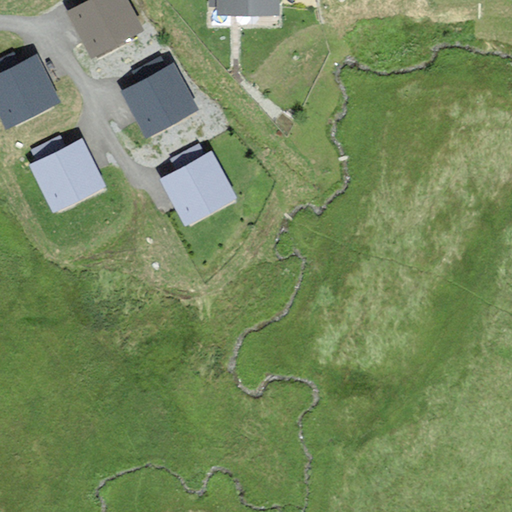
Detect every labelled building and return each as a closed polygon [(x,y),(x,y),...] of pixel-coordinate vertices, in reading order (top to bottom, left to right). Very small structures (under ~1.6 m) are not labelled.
[(127,0),(90,0),(66,13),(92,60),(144,32),(127,0)] [(218,0),(218,14),(276,15),(275,0),(218,0)] [(37,55),(0,73),(0,120),(5,131),(61,104),(37,55)] [(174,64),(122,92),(147,139),(199,111),(174,64)] [(82,139),(30,165),(54,214),(106,188),(82,139)] [(211,152),(159,180),(185,227),(237,199),(211,152)]
